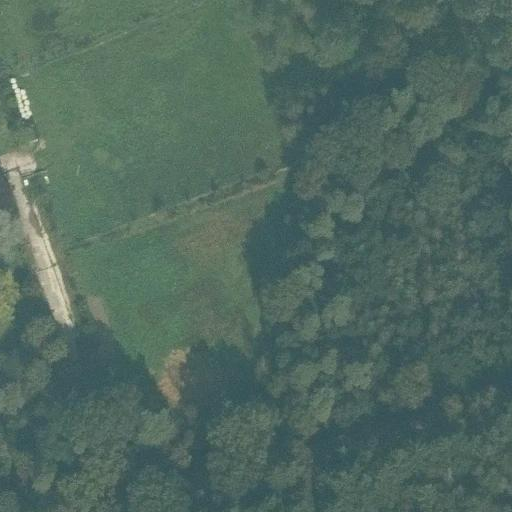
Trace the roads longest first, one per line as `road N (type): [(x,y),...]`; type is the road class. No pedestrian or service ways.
road 1 (unclassified): [(114,511),(511,398)]
road 2 (track): [(121,509),(18,166)]
